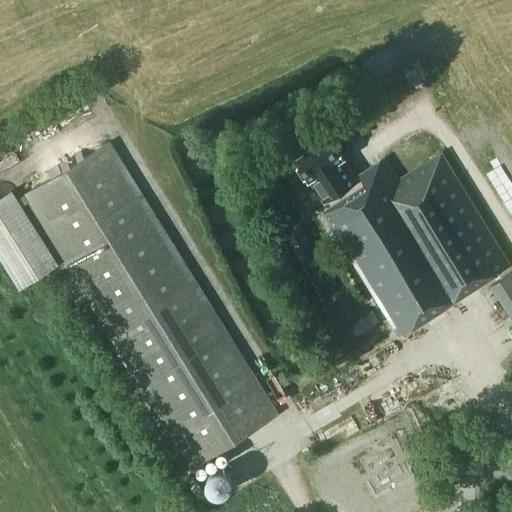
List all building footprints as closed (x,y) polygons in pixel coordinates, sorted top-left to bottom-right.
[(437,26),(392,44),(402,68),(446,50),(437,26)] [(325,203),(358,181),(343,158),(344,157),(330,135),(294,158),(309,181),(310,180),(325,203)] [(25,192),(193,464),(276,413),(108,141),(25,192)] [(360,189),(323,213),(334,230),(333,230),(398,334),(511,264),(442,152),(399,179),(385,157),(366,169),(374,180),(367,185),(360,189)] [(56,262),(13,190),(0,197),(0,252),(19,284),(56,262)] [(511,271),(492,285),(511,314),(511,271)] [(216,496),(218,496),(221,496),(223,495),(224,495),(226,494),(228,493),(229,491),(230,489),(231,488),(232,486),(232,484),(232,482),(232,480),(231,478),(231,476),(229,474),(228,473),(226,471),(225,470),(223,470),(221,469),(219,469),(217,469),(215,470),(213,471),(211,472),(210,473),(208,475),(207,476),(206,478),(206,480),(206,482),(206,484),(206,486),(207,488),(208,490),(209,492),(211,493),(213,494),(214,495),(216,496)]
